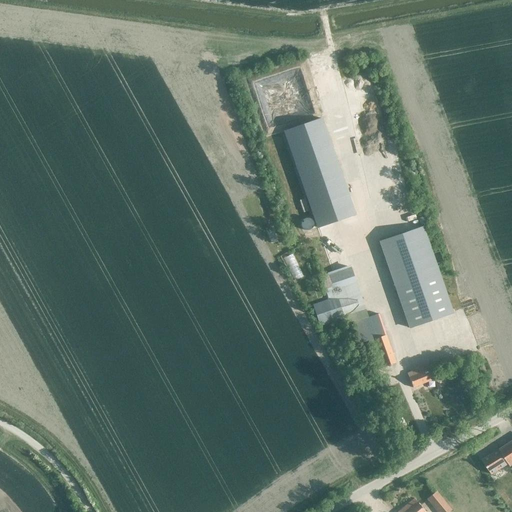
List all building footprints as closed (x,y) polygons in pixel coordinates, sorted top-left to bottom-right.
[(283,132),(316,227),(355,214),(322,119),(283,132)] [(409,328),(452,312),(423,226),(379,241),(409,328)] [(321,325),(344,316),(338,300),(315,308),(321,325)] [(385,366),(396,362),(380,314),(368,318),(385,366)] [(413,387),(433,379),(428,365),(407,373),(413,387)] [(508,464),(510,466),(511,464),(511,441),(482,460),(491,474),(508,464)] [(435,491),(426,498),(437,511),(447,511),(451,509),(435,491)] [(425,511),(414,498),(397,511),(425,511)]
